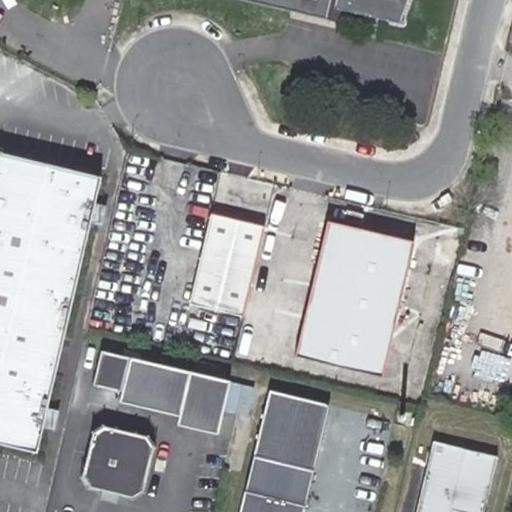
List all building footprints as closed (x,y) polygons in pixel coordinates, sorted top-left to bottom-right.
[(230,0),(344,26),(347,14),(398,26),(400,26),(401,23),(399,21),(405,7),(406,0),(230,0)] [(0,450),(34,458),(44,417),(62,343),(64,332),(99,184),(0,160),(0,450)] [(239,322),(260,231),(208,220),(187,310),(239,322)] [(379,381),(412,246),(323,224),(290,359),(379,381)] [(228,383),(104,353),(96,386),(120,393),(118,403),(177,417),(177,426),(215,434),(228,383)] [(250,462),(238,511),(302,511),(311,477),(308,476),(323,410),(271,398),(255,463),(250,462)] [(129,439),(100,433),(90,439),(79,482),(88,490),(130,500),(140,493),(150,450),(142,442),(129,439)] [(484,511),(495,467),(430,451),(428,461),(438,463),(436,472),(426,469),(415,511),(484,511)] [(438,463),(428,461),(426,469),(436,472),(438,463)]
